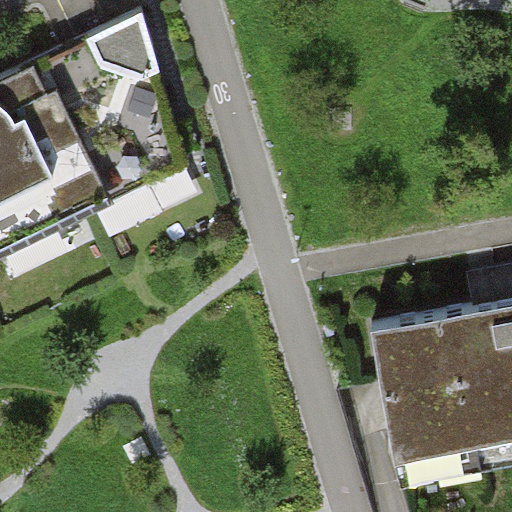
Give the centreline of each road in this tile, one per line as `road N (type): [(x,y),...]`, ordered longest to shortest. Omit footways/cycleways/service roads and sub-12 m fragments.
road 1 (residential): [(199,0),(279,273)]
road 2 (residential): [(279,273),(348,511)]
road 3 (residential): [(279,273),(511,230)]
